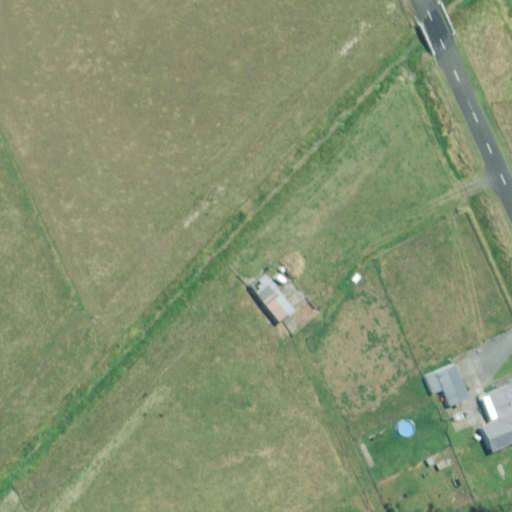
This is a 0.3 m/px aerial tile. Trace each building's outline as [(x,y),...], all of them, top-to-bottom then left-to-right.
[(290,264),(281,271),(287,280),(297,273),(290,264)] [(286,286),(275,294),(262,277),(261,276),(250,284),(252,286),(247,290),(273,324),(281,318),(283,317),(300,304),(286,286)] [(311,319),(303,308),(281,325),(289,336),(311,319)] [(444,408),(450,405),(452,409),(462,405),(461,401),(464,399),(450,367),(420,379),(427,396),(437,391),(444,408)] [(511,442),(511,388),(509,381),(494,388),(495,390),(475,398),(486,424),(475,429),(486,454),(511,442)]
